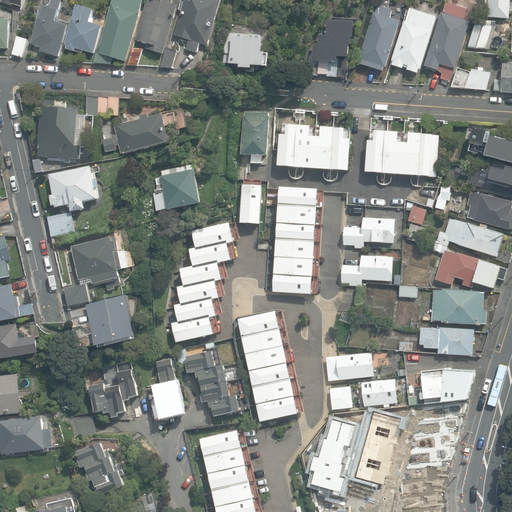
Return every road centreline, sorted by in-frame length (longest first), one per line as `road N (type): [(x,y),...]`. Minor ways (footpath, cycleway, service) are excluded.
road 1 (residential): [(53,320),(1,74)]
road 2 (residential): [(292,93),(511,108)]
road 3 (residential): [(180,87),(1,74)]
road 4 (tertiary): [(511,366),(483,466),(480,511)]
